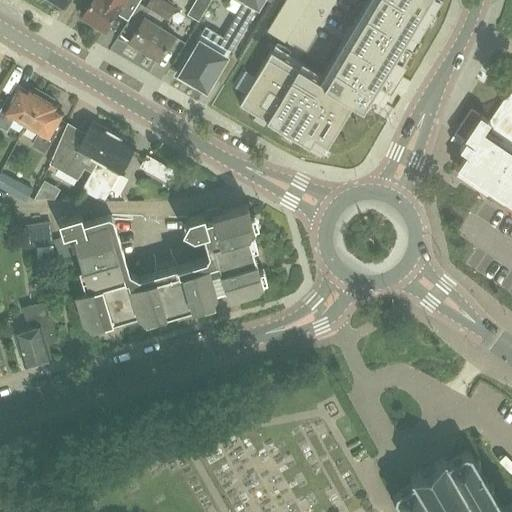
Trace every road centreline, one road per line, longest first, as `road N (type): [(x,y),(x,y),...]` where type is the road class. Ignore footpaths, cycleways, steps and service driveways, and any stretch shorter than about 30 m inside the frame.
road 1 (tertiary): [(257,173),(0,28)]
road 2 (tertiary): [(0,409),(269,330)]
road 3 (tertiary): [(387,279),(494,339)]
road 4 (tertiary): [(494,339),(411,252)]
